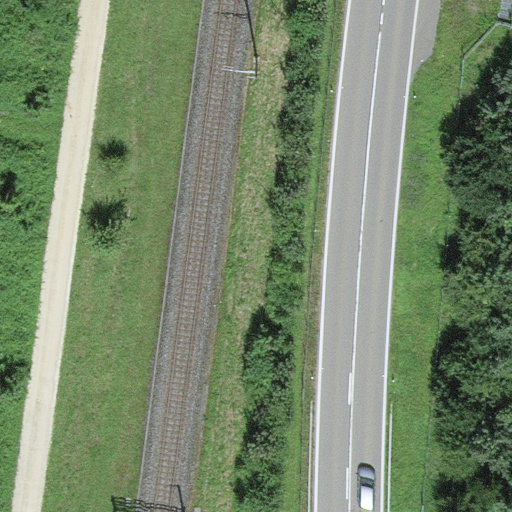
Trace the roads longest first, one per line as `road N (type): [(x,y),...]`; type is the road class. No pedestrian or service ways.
road 1 (track): [(100,0),(30,511)]
road 2 (primary): [(352,511),(384,0)]
